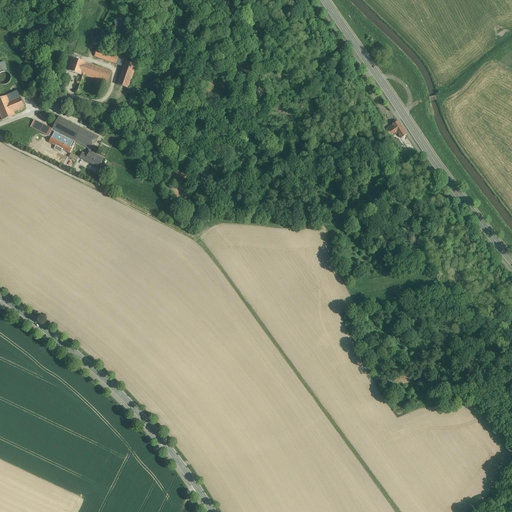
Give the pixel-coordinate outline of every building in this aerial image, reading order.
[(122,17),(112,20),(115,28),(111,29),(116,44),(122,42),(124,41),(125,37),(126,33),(126,28),(125,24),(122,17)] [(136,65),(125,61),(126,60),(118,57),(97,49),(95,57),(115,64),(123,67),(117,85),(128,89),(136,65)] [(81,61),(73,59),(69,71),(81,75),(81,74),(85,63),(81,61)] [(111,72),(85,63),(81,74),(85,76),(107,83),(111,72)] [(9,81),(10,78),(9,75),(8,73),(5,72),(3,71),(0,72),(0,84),(3,85),(6,84),(8,83),(9,81)] [(81,75),(75,92),(79,93),(85,76),(81,74),(81,75)] [(18,90),(6,95),(13,112),(24,107),(18,90)] [(6,95),(0,97),(0,115),(2,119),(14,114),(13,112),(6,95)] [(82,128),(59,117),(53,129),(52,130),(55,132),(75,142),(82,128)] [(89,121),(83,118),(81,123),(86,126),(89,121)] [(53,129),(34,120),(31,127),(49,136),(52,130),(53,129)] [(98,136),(82,128),(75,142),(91,150),(98,136)] [(75,142),(55,132),(49,142),(56,146),(54,149),(61,152),(61,153),(77,161),(79,157),(71,153),(72,152),(71,151),(75,142)] [(104,159),(90,151),(88,155),(85,160),(99,167),(104,159)]
